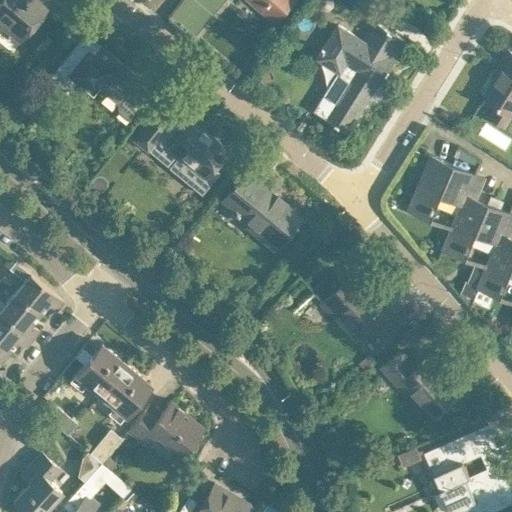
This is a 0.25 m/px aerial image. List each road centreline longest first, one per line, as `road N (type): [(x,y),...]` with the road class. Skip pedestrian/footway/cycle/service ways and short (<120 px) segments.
road 1 (tertiary): [(322,511),(295,434),(259,376),(125,261)]
road 2 (residential): [(353,205),(111,0)]
road 3 (residential): [(95,297),(188,371),(223,409),(232,429),(228,445),(265,469)]
road 4 (residential): [(353,205),(485,0)]
road 5 (residential): [(511,381),(353,205)]
road 6 (residential): [(0,454),(27,382),(95,297)]
road 7 (tertiary): [(125,261),(0,154)]
road 8 (residential): [(0,215),(95,297)]
